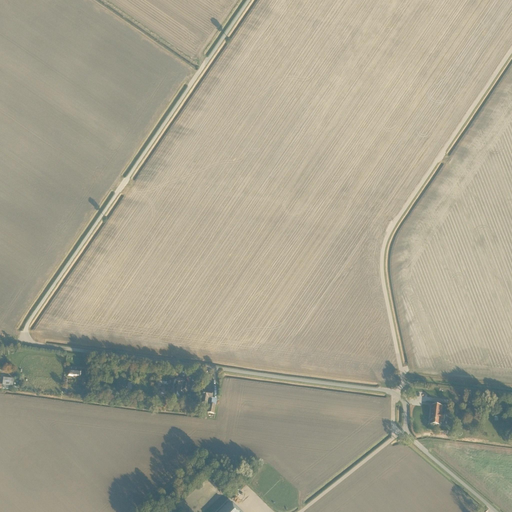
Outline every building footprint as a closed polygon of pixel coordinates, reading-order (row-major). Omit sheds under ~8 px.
[(72,369),(69,368),(68,377),(73,377),(76,377),(76,376),(80,377),(81,371),(76,370),(76,369),(72,369)] [(0,388),(12,390),(14,379),(3,378),(2,385),(0,384),(0,388)] [(182,391),(188,392),(189,383),(174,381),(173,388),(174,388),(173,392),(174,392),(173,397),(182,399),(183,393),(181,393),(182,391)] [(213,393),(204,392),(202,402),(207,403),(208,398),(212,399),(213,393)] [(217,399),(212,399),(211,405),(209,404),(207,413),(214,414),(217,399)] [(443,407),(432,406),(430,421),(431,421),(431,425),(440,426),(441,424),(442,421),(444,421),(445,416),(442,416),(443,407)] [(240,511),(230,501),(219,511),(240,511)]
